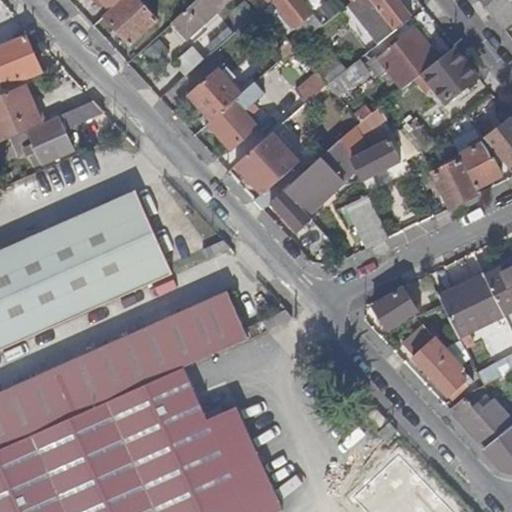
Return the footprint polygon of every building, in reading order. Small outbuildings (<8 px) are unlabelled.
[(135,0),(121,0),(104,16),(130,46),(157,23),(135,0)] [(228,0),(197,0),(171,24),(185,39),(228,0)] [(320,27),(299,0),(272,0),(269,3),(258,12),(283,37),(293,29),(302,40),(320,27)] [(356,62),(395,32),(393,28),(408,17),(395,0),(371,0),(377,8),(373,11),(376,16),(381,13),(384,18),(358,39),(362,45),(343,61),(348,67),(356,62)] [(511,0),(479,0),(504,31),(511,24),(511,0)] [(200,37),(206,52),(232,41),(226,26),(200,37)] [(256,38),(267,50),(278,39),(268,28),(256,38)] [(421,75),(438,62),(413,29),(375,57),(401,91),(421,75)] [(39,73),(22,35),(0,44),(0,85),(1,88),(39,73)] [(277,62),(294,48),(283,37),(278,39),(267,50),(277,62)] [(183,76),(202,59),(190,46),(171,63),(183,76)] [(476,78),(454,49),(438,62),(421,75),(443,104),(476,78)] [(319,66),(333,78),(344,66),(330,54),(319,66)] [(367,76),(356,62),(348,67),(326,86),(334,96),(345,87),(348,90),(367,76)] [(186,97),(209,123),(235,100),(211,74),(186,97)] [(307,102),(326,86),(316,74),(299,91),(307,102)] [(209,123),(207,125),(229,150),(255,128),(247,119),(258,110),(251,103),(261,94),(253,84),(235,100),(209,123)] [(39,126),(22,87),(0,95),(0,142),(13,137),(26,132),(39,126)] [(103,112),(95,102),(68,115),(73,126),(103,112)] [(366,106),(351,117),(357,124),(371,114),(366,106)] [(386,120),(379,108),(371,114),(357,124),(341,139),(349,156),(362,181),(400,162),(391,144),(363,158),(355,141),(386,120)] [(511,163),(511,121),(510,118),(484,138),(506,168),(511,163)] [(57,119),(39,126),(26,132),(40,165),(72,152),(57,119)] [(13,137),(0,142),(0,161),(16,155),(11,145),(16,143),(13,137)] [(235,167),(269,205),(301,177),(266,139),(235,167)] [(301,177),(269,205),(296,233),(309,221),(295,204),(349,156),(341,139),(301,177)] [(469,151),(459,154),(461,160),(475,188),(500,176),(494,160),(490,160),(482,145),(476,147),(474,142),(467,145),(469,151)] [(475,188),(461,160),(432,173),(436,182),(430,185),(435,196),(442,193),(450,208),(478,194),(475,188)] [(0,351),(172,275),(135,192),(0,252),(0,351)] [(363,250),(387,237),(363,195),(340,208),(363,250)] [(231,249),(223,241),(199,252),(206,260),(231,249)] [(511,265),(485,278),(504,316),(511,311),(511,265)] [(458,337),(504,316),(485,278),(440,299),(443,306),(458,337)] [(402,289),(373,307),(387,329),(416,312),(402,289)] [(0,450),(182,370),(229,349),(205,298),(0,389),(0,450)] [(399,341),(453,400),(474,381),(420,322),(399,341)] [(481,383),(511,371),(511,354),(475,368),(481,383)] [(205,421),(182,370),(0,450),(0,511),(277,511),(278,511),(233,409),(205,421)] [(485,447),(511,426),(511,419),(491,398),(481,405),(476,401),(471,405),(465,398),(451,411),(485,447)] [(511,471),(511,426),(485,447),(483,448),(502,469),(511,471)]
